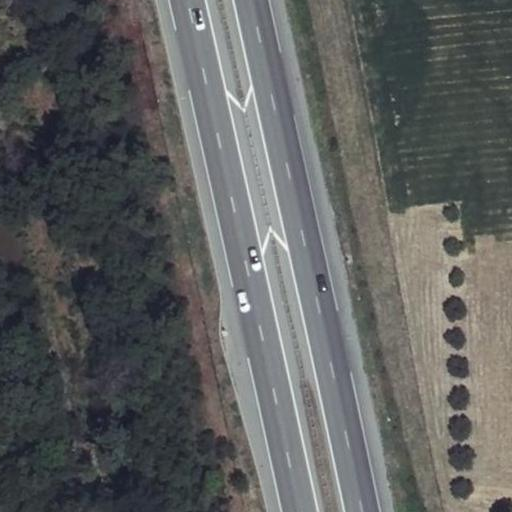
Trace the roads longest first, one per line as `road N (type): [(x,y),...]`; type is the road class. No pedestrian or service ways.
road 1 (motorway): [(183,0),(294,511)]
road 2 (motorway): [(359,511),(249,0)]
